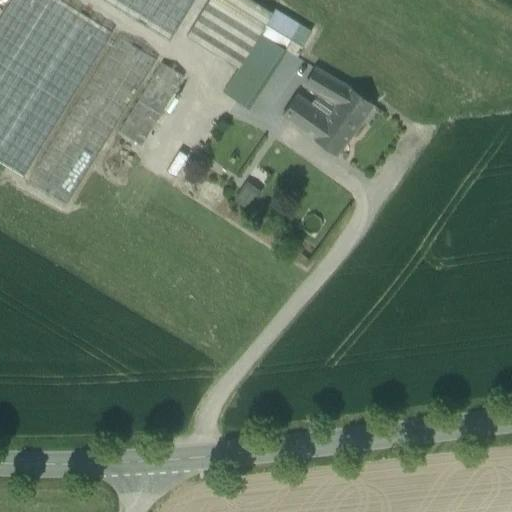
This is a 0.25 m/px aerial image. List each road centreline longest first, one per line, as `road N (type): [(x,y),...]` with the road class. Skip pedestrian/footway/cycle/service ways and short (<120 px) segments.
road 1 (track): [(195,454),(194,420),(416,129)]
road 2 (tertiary): [(142,457),(511,416)]
road 3 (track): [(253,114),(376,190)]
road 4 (tertiary): [(0,457),(142,457)]
